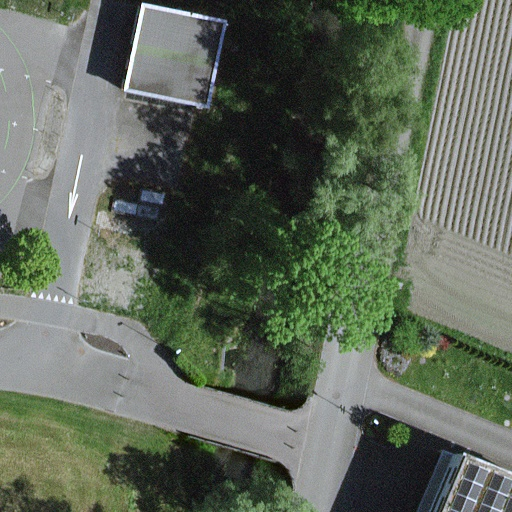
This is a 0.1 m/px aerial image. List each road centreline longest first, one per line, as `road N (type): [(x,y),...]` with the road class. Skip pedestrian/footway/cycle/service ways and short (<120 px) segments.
road 1 (track): [(357,379),(434,0)]
road 2 (residential): [(39,361),(107,13)]
road 3 (unclassified): [(39,361),(208,406)]
road 4 (residential): [(511,438),(357,379)]
road 5 (residential): [(330,511),(357,379)]
